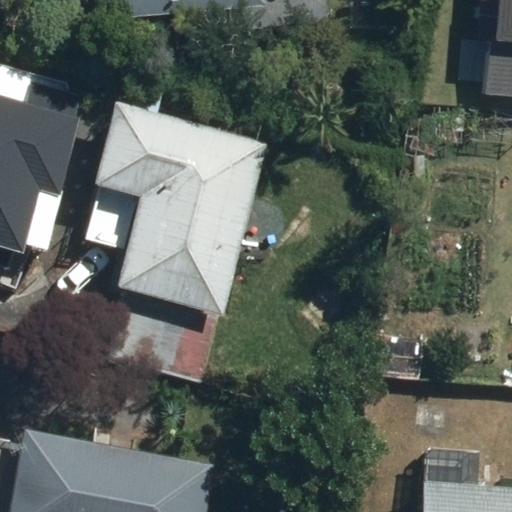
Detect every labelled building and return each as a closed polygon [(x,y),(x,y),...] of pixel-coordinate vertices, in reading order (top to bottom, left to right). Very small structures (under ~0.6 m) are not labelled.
[(115,0),(117,20),(262,6),(260,0),(115,0)] [(511,0),(479,0),(479,30),(496,30),(490,94),(511,95),(511,0)] [(109,101),(86,186),(131,199),(107,287),(121,291),(103,358),(177,378),(195,312),(215,317),(262,142),(109,101)] [(31,261),(46,182),(0,173),(0,267),(2,255),(31,261)] [(201,511),(210,467),(15,431),(0,511),(201,511)] [(511,511),(511,485),(417,479),(415,511),(511,511)]
